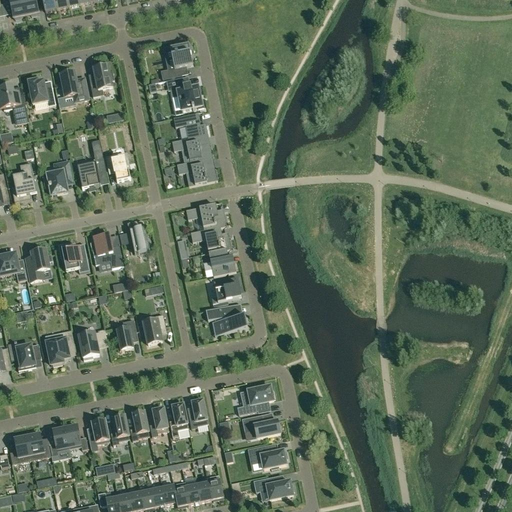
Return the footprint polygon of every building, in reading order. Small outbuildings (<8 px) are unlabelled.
[(22,21),(22,19),(27,18),(22,0),(2,0),(4,6),(11,5),(14,20),(15,20),(16,22),(22,21)] [(36,1),(41,0),(22,0),(27,18),(31,17),(32,18),(38,17),(38,15),(39,15),(36,1)] [(57,12),(54,0),(42,0),(46,14),(57,12)] [(66,0),(54,0),(57,12),(68,9),(66,0)] [(80,7),(78,0),(66,0),(68,9),(80,7)] [(191,55),(189,46),(188,46),(187,45),(163,50),(165,57),(165,56),(171,54),(175,70),(168,72),(168,71),(168,72),(161,73),(163,82),(182,78),(181,70),(187,69),(193,67),(191,55)] [(108,68),(94,71),(97,84),(90,85),(93,100),(100,98),(99,93),(113,90),(111,83),(114,83),(113,75),(110,76),(108,68)] [(64,77),(61,77),(66,100),(74,98),(75,104),(89,102),(85,81),(77,82),(75,74),(73,75),(72,73),(63,75),(64,77)] [(169,83),(171,92),(173,92),(174,98),(179,97),(182,113),(202,108),(198,89),(192,90),(191,87),(181,89),(180,80),(169,83)] [(38,82),(29,84),(33,107),(47,104),(48,109),(56,107),(53,90),(47,91),(45,89),(44,83),(39,84),(38,82)] [(0,111),(4,110),(4,113),(13,111),(15,120),(17,119),(18,127),(29,125),(23,97),(16,99),(13,87),(0,89),(0,111)] [(208,138),(206,126),(201,127),(198,115),(174,120),(176,130),(186,128),(188,141),(189,142),(198,140),(208,138)] [(10,135),(0,136),(0,140),(1,146),(12,144),(10,135)] [(198,140),(189,142),(188,141),(172,144),(174,154),(188,151),(190,164),(191,165),(203,163),(213,160),(210,147),(204,149),(203,145),(199,146),(198,140)] [(33,152),(24,153),(26,161),(35,160),(33,152)] [(70,160),(68,152),(61,153),(63,161),(70,160)] [(115,173),(117,184),(131,181),(127,161),(126,161),(124,155),(106,159),(109,174),(115,173)] [(87,167),(78,169),(83,191),(89,190),(89,192),(95,190),(95,189),(100,187),(101,188),(99,176),(107,175),(104,161),(96,163),(95,156),(94,156),(95,162),(87,163),(87,167)] [(177,167),(179,177),(193,174),(195,187),(218,183),(215,170),(209,171),(208,168),(204,169),(203,163),(191,165),(190,164),(177,167)] [(50,189),(52,198),(68,194),(65,180),(72,178),(69,164),(61,166),(63,174),(48,177),(48,179),(44,180),(46,189),(50,189)] [(20,168),(22,176),(13,178),(15,189),(12,190),(15,205),(32,202),(31,197),(37,195),(31,166),(20,168)] [(0,208),(4,207),(3,202),(9,201),(4,176),(0,176),(0,208)] [(202,220),(204,232),(204,233),(217,231),(227,229),(225,216),(218,217),(216,207),(186,213),(188,222),(202,220)] [(131,232),(130,233),(135,256),(150,253),(146,229),(134,232),(134,233),(131,233),(131,232)] [(204,233),(204,232),(191,235),(193,245),(206,242),(209,256),(227,252),(232,251),(229,238),(223,239),(222,236),(218,237),(217,231),(204,233)] [(94,247),(96,247),(97,251),(94,252),(97,268),(111,265),(113,271),(125,268),(121,248),(113,250),(111,237),(102,238),(101,237),(92,239),(94,247)] [(189,259),(185,242),(178,243),(181,261),(189,259)] [(61,262),(64,261),(67,274),(79,272),(80,275),(90,273),(87,257),(81,258),(79,251),(77,251),(76,248),(73,249),(72,244),(58,247),(61,262)] [(44,282),(43,273),(50,272),(46,252),(40,253),(40,252),(31,253),(32,260),(26,261),(31,284),(44,282)] [(214,279),(236,274),(233,259),(229,260),(227,252),(209,256),(214,279)] [(18,284),(28,282),(24,265),(18,266),(16,256),(6,258),(5,256),(0,256),(0,278),(17,275),(18,284)] [(212,301),(213,307),(242,301),(238,279),(214,284),(217,300),(212,301)] [(74,295),(65,296),(67,304),(76,302),(74,295)] [(219,323),(218,323),(213,324),(212,325),(213,326),(215,337),(215,338),(221,337),(248,332),(245,318),(236,320),(236,318),(234,308),(241,307),(241,306),(234,308),(206,313),(208,323),(218,321),(219,323)] [(144,325),(148,347),(163,344),(160,331),(166,329),(163,317),(152,319),(153,323),(144,325)] [(117,331),(122,353),(134,350),(131,335),(136,334),(134,323),(123,325),(124,329),(117,331)] [(93,361),(93,359),(100,357),(98,347),(108,345),(105,332),(98,333),(98,335),(95,335),(79,338),(84,362),(93,361)] [(62,335),(63,341),(47,345),(51,367),(53,367),(54,369),(62,367),(62,365),(64,365),(63,362),(70,360),(68,348),(75,346),(72,333),(62,335)] [(19,374),(36,370),(35,362),(42,361),(39,347),(32,348),(32,347),(17,350),(17,351),(12,353),(14,362),(16,362),(19,374)] [(0,374),(6,373),(5,371),(12,369),(8,351),(0,352),(0,374)] [(250,393),(249,393),(250,400),(243,402),(244,408),(238,410),(239,417),(259,414),(257,406),(275,403),(274,402),(276,402),(274,393),(272,393),(271,388),(258,391),(258,389),(250,391),(250,393)] [(204,402),(192,404),(195,418),(189,419),(191,431),(198,430),(197,427),(209,425),(204,402)] [(175,427),(188,425),(184,406),(171,409),(173,419),(167,421),(169,433),(176,432),(175,427)] [(145,414),(149,433),(161,430),(162,435),(169,433),(167,421),(160,422),(158,412),(145,414)] [(141,415),(140,413),(133,415),(136,431),(130,432),(132,443),(138,442),(138,441),(149,439),(145,414),(141,415)] [(121,419),(121,417),(113,419),(116,435),(110,436),(113,447),(119,446),(118,444),(130,441),(125,418),(121,419)] [(263,418),(242,422),(245,435),(256,432),(257,442),(281,437),(278,422),(264,425),(263,418)] [(92,423),(93,430),(95,440),(89,441),(92,454),(99,453),(98,447),(110,444),(109,441),(106,422),(101,423),(100,421),(92,423)] [(83,453),(89,451),(86,440),(80,441),(78,428),(66,431),(70,452),(82,449),(83,453)] [(70,452),(66,431),(53,433),(56,446),(50,447),(53,459),(59,458),(58,454),(70,452)] [(42,441),(41,436),(28,438),(33,463),(52,459),(49,447),(43,448),(42,441)] [(15,441),(17,454),(10,455),(13,467),(33,463),(28,438),(15,441)] [(287,467),(286,461),(288,461),(286,453),(284,453),(284,452),(266,456),(265,450),(250,453),(253,464),(261,462),(263,472),(271,470),(272,472),(280,470),(279,468),(287,467)] [(225,455),(227,465),(234,464),(232,454),(225,455)] [(0,468),(1,468),(1,471),(10,469),(8,456),(0,457),(0,468)] [(134,464),(124,466),(125,473),(136,470),(134,464)] [(116,473),(114,465),(105,467),(107,475),(116,473)] [(39,490),(58,486),(56,478),(37,482),(39,490)] [(219,478),(208,480),(212,502),(224,500),(219,478)] [(197,485),(201,504),(212,502),(208,480),(207,480),(208,484),(197,486),(197,485)] [(270,480),(255,484),(256,495),(269,492),(271,504),(294,498),(293,494),(294,493),(293,486),(291,486),(291,482),(271,486),(270,480)] [(239,483),(232,485),(235,498),(242,497),(239,483)] [(179,509),(190,507),(185,485),(174,487),(174,486),(179,509)] [(186,485),(185,485),(190,507),(201,504),(197,485),(186,487),(186,485)] [(179,509),(174,486),(162,488),(166,508),(177,505),(178,509),(179,509)] [(151,490),(155,510),(166,508),(162,488),(162,490),(152,492),(151,490)] [(140,493),(143,511),(145,511),(155,510),(151,490),(140,493)] [(132,511),(143,511),(140,493),(129,495),(132,511)] [(106,495),(98,497),(101,509),(108,508),(108,511),(120,511),(117,497),(106,499),(106,495)] [(132,511),(129,495),(117,497),(120,511),(132,511)]
